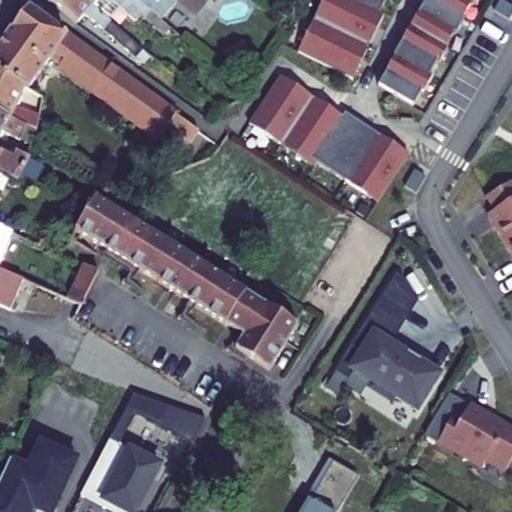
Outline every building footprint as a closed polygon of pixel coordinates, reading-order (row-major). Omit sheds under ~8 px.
[(143,52),(100,14),(83,0),(46,0),(75,25),(84,15),(135,59),(143,52)] [(163,36),(169,30),(159,21),(135,0),(83,0),(100,14),(112,2),(127,15),(133,10),(163,36)] [(178,0),(135,0),(159,21),(178,1),(178,0)] [(350,0),(322,0),(312,22),(368,47),(384,14),(379,12),(350,0)] [(350,0),(379,12),(385,0),(350,0)] [(462,20),(428,0),(426,0),(410,28),(445,48),(464,21),(462,20)] [(428,0),(462,20),(475,0),(428,0)] [(198,133),(27,10),(0,46),(0,76),(23,89),(24,90),(46,60),(50,53),(62,62),(57,68),(157,138),(167,126),(191,142),(198,133)] [(312,22),(296,53),(352,80),(368,47),(312,22)] [(445,48),(410,28),(394,56),(428,77),(447,49),(445,48)] [(46,60),(57,68),(62,62),(50,53),(46,60)] [(428,77),(394,56),(392,58),(394,59),(377,88),(412,108),(432,79),(428,77)] [(23,89),(0,76),(0,112),(9,117),(23,89)] [(249,125),(280,146),(310,98),(280,77),(249,125)] [(280,146),(312,168),(315,163),(341,118),(310,98),(280,146)] [(21,111),(17,122),(26,127),(36,128),(37,114),(21,111)] [(9,117),(0,112),(0,135),(2,132),(18,141),(26,127),(17,122),(9,117)] [(315,163),(345,184),(376,135),(344,114),(341,118),(315,163)] [(345,184),(376,204),(408,156),(376,135),(345,184)] [(71,181),(74,177),(46,160),(43,166),(15,152),(12,157),(0,150),(0,168),(31,188),(38,174),(52,183),(58,172),(71,181)] [(65,191),(71,181),(58,172),(52,183),(65,191)] [(511,182),(485,199),(493,213),(511,201),(511,182)] [(299,327),(95,199),(75,232),(245,340),(238,350),(270,371),(299,327)] [(486,217),(503,244),(511,238),(511,201),(493,213),(486,217)] [(511,238),(503,244),(511,258),(511,238)] [(98,272),(82,264),(65,299),(81,306),(98,272)] [(0,305),(10,310),(23,281),(0,270),(0,305)] [(416,412),(438,375),(419,363),(420,360),(407,352),(406,355),(387,343),(415,300),(401,278),(396,274),(334,373),(348,382),(352,375),(367,384),(370,386),(368,390),(394,406),(397,400),(416,412)] [(348,382),(334,373),(323,392),(336,400),(344,388),(358,398),(367,384),(352,375),(348,382)] [(132,393),(81,490),(103,502),(100,508),(107,511),(130,511),(132,509),(134,511),(151,478),(149,477),(153,468),(132,457),(134,453),(117,445),(129,423),(189,445),(202,419),(132,393)] [(486,459),(505,470),(511,459),(511,429),(506,426),(505,428),(468,407),(459,423),(452,419),(439,441),(482,466),(486,459)] [(7,461),(0,476),(0,511),(29,511),(30,510),(34,511),(51,511),(75,460),(38,443),(26,469),(7,461)] [(336,468),(321,494),(347,509),(362,483),(336,468)] [(344,511),(347,509),(321,494),(310,511),(344,511)]
